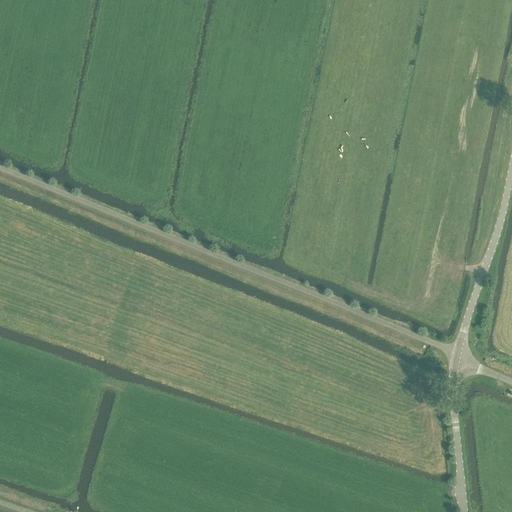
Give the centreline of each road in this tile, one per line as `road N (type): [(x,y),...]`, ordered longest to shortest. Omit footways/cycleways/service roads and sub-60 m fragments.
road 1 (tertiary): [(455,356),(511,172)]
road 2 (tertiary): [(464,511),(455,356)]
